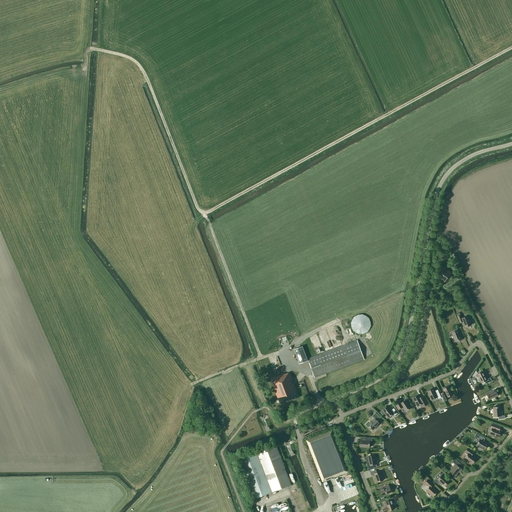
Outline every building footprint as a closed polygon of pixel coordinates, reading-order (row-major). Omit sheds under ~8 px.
[(452,272),(445,267),(437,277),(444,283),(445,281),(447,282),(450,280),(451,278),(452,275),(451,274),(452,272)] [(337,310),(339,312),(342,313),(345,313),(348,312),(350,310),(352,307),(352,304),(352,302),(351,299),(349,297),(346,296),(343,295),(340,296),(337,298),(335,300),(334,304),(335,307),(337,310)] [(460,315),(459,312),(456,314),(457,316),(460,322),(463,321),(465,327),(471,324),(468,316),(462,318),(460,315)] [(363,315),(361,314),(359,315),(358,315),(356,316),(355,317),(354,318),(353,319),(352,321),(351,322),(351,324),(351,326),(352,327),(352,329),(353,329),(354,330),(355,332),(356,333),(358,333),(359,334),(361,334),(363,334),(364,333),(366,333),(367,332),(369,330),(370,329),(370,327),(371,326),(371,324),(371,322),(370,321),(370,319),(369,318),(367,317),(366,316),(364,315),(363,315)] [(455,331),(451,332),(455,341),(461,339),(458,330),(457,328),(454,329),(455,331)] [(357,340),(328,351),(308,359),(314,377),(364,359),(357,340)] [(308,358),(313,356),(309,345),(304,346),(308,358)] [(308,360),(302,346),(294,349),(299,363),(308,360)] [(487,379),(485,374),(486,374),(485,370),(483,371),(477,374),(481,382),(485,380),(486,383),(492,381),(490,377),(487,379)] [(280,404),(299,397),(289,373),(284,375),(284,373),(272,378),(272,377),(270,378),(271,378),(270,379),(280,404)] [(449,386),(443,389),(444,391),(440,393),(444,401),(448,399),(447,397),(453,394),(449,386)] [(434,388),(427,391),(431,400),(437,397),(438,399),(441,397),(439,392),(436,393),(434,388)] [(498,395),(495,389),(490,391),(489,390),(486,392),(487,393),(486,393),(489,399),(498,395)] [(418,394),(412,398),(417,406),(423,403),(424,406),(427,404),(424,398),(421,399),(418,394)] [(411,407),(406,399),(400,403),(399,402),(397,403),(400,408),(402,407),(405,411),(411,407)] [(397,413),(394,408),(391,410),(388,406),(382,410),(388,417),(393,413),(394,415),(397,413)] [(499,419),(505,418),(504,415),(501,416),(500,406),(493,407),(494,416),(498,416),(499,419)] [(380,418),(375,413),(372,416),(375,418),(368,425),(373,430),(380,423),(377,420),(380,418)] [(501,426),(488,421),(487,425),(491,427),(490,427),(492,428),(491,430),(492,431),(491,433),(490,433),(490,434),(499,437),(501,430),(499,430),(501,426)] [(332,430),(328,431),(306,440),(322,482),(348,472),(332,430)] [(485,438),(480,435),(476,433),(474,436),(478,438),(480,439),(476,445),(485,449),(488,443),(483,441),(485,438)] [(372,441),(372,438),(366,437),(366,440),(360,440),(360,447),(369,448),(370,441),(372,441)] [(276,444),(257,451),(238,458),(254,498),(291,484),(286,472),(276,444)] [(474,452),(468,448),(465,451),(468,453),(465,458),(472,464),(476,458),(472,455),(474,452)] [(374,454),(367,456),(369,462),(366,462),(368,469),(374,468),(373,465),(376,464),(374,454)] [(452,462),(456,464),(450,471),(455,476),(459,472),(460,473),(462,470),(461,469),(461,468),(459,466),(461,464),(454,459),(452,462)] [(377,472),(376,470),(370,472),(371,475),(374,474),(376,478),(374,479),(376,482),(377,482),(384,480),(380,471),(377,472)] [(449,481),(442,474),(438,479),(436,478),(434,480),(438,484),(440,482),(445,486),(449,481)] [(428,479),(424,484),(426,485),(426,484),(429,487),(426,490),(433,497),(438,491),(432,486),(433,484),(428,479)] [(389,486),(388,484),(385,486),(385,487),(380,489),(383,496),(391,492),(389,486)] [(389,511),(395,508),(392,499),(385,502),(386,505),(383,506),(384,508),(382,509),(382,511),(384,511),(388,511),(389,511)]
